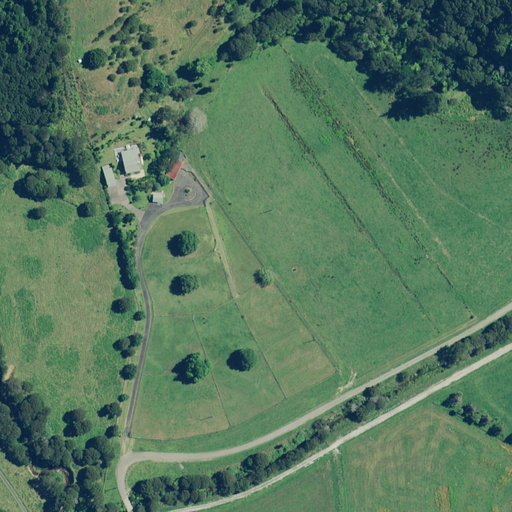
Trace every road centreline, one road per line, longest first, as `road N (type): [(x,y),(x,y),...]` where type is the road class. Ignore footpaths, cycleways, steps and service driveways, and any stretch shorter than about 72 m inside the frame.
road 1 (track): [(511,345),(251,493),(186,511)]
road 2 (track): [(180,197),(150,215),(134,248),(146,320),(122,443),(130,511)]
